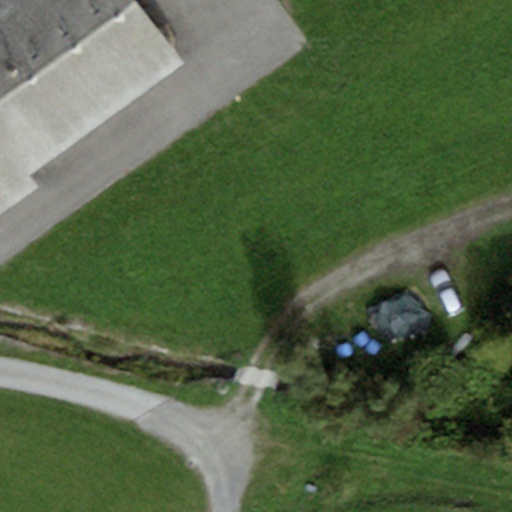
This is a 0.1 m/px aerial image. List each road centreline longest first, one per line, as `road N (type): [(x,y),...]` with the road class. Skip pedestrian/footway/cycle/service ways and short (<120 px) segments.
road 1 (track): [(511,206),(402,248),(301,307),(231,429)]
road 2 (unclassified): [(234,474),(231,429),(0,372)]
